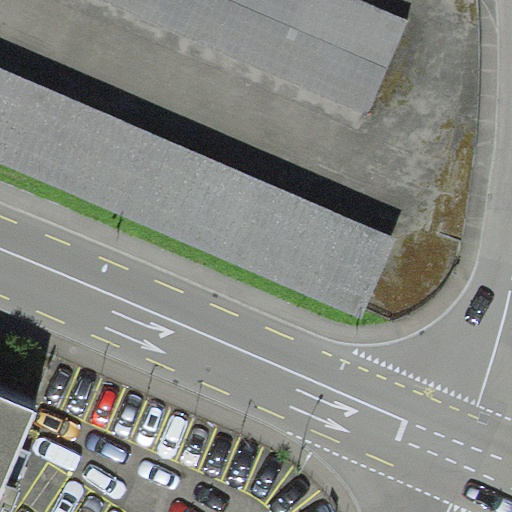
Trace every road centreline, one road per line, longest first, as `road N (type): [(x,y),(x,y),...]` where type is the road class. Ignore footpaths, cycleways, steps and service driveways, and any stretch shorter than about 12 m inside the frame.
road 1 (tertiary): [(467,450),(0,258)]
road 2 (unclassified): [(467,450),(511,269)]
